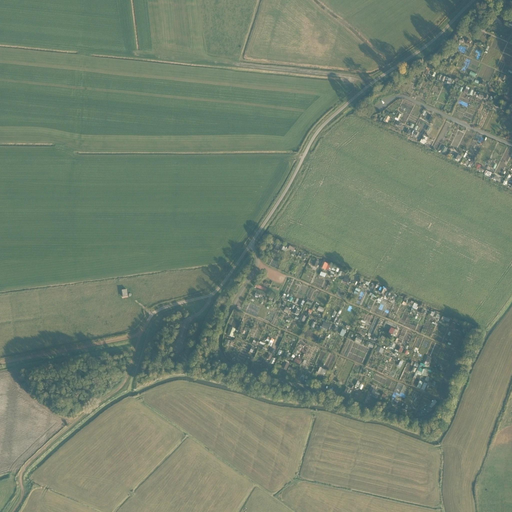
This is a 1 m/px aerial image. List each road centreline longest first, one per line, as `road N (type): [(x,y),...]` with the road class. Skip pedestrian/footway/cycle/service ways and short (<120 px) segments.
road 1 (unclassified): [(149,319),(216,291),(316,133),(474,0)]
road 2 (track): [(231,307),(441,400)]
road 3 (track): [(461,353),(257,262)]
road 4 (track): [(242,65),(369,85)]
